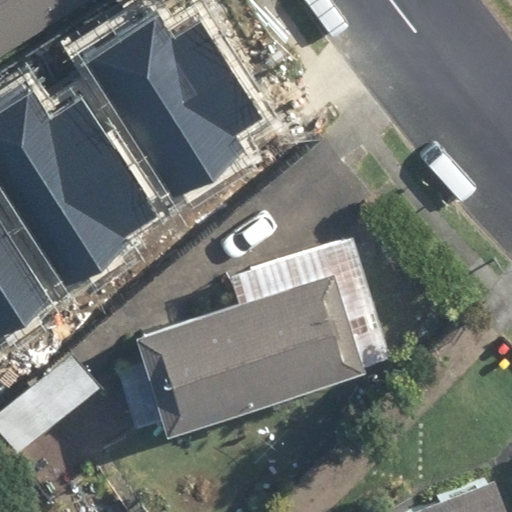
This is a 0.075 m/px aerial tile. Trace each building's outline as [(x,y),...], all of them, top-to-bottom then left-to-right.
[(0,0),(0,49),(77,0),(0,0)] [(152,15),(78,67),(176,205),(247,155),(233,135),(259,116),(197,30),(174,46),(152,15)] [(24,91),(0,107),(0,181),(72,284),(167,218),(84,99),(47,124),(24,91)] [(0,334),(52,303),(0,216),(0,334)] [(148,327),(156,350),(116,364),(134,420),(175,407),(180,421),(366,359),(363,349),(394,339),(358,230),(237,270),(245,294),(148,327)] [(105,376),(77,342),(0,407),(0,420),(22,446),(105,376)] [(511,511),(499,472),(381,511),(511,511)]
